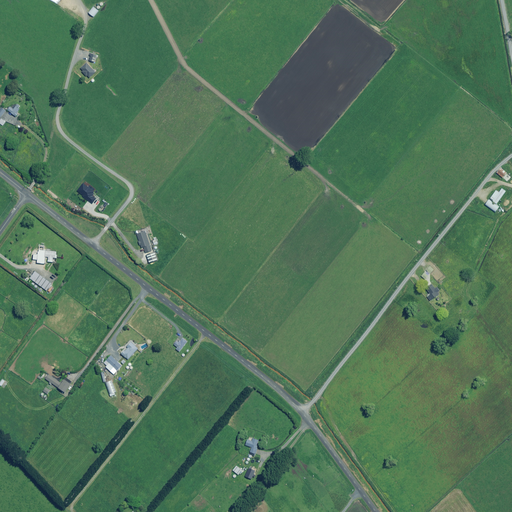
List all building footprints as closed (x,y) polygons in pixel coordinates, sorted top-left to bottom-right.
[(82,10),(69,0),(65,0),(61,7),(76,19),(82,10)] [(99,11),(93,7),(89,13),(94,17),(99,11)] [(96,73),(87,63),(81,68),(83,71),(82,72),(87,76),(88,75),(90,78),(96,73)] [(17,113),(20,109),(19,108),(20,106),(18,104),(14,109),(10,107),(8,110),(16,117),(18,114),(17,113)] [(507,173),(501,168),(497,173),(503,178),(507,173)] [(97,199),(93,196),(96,193),(93,191),(84,183),(78,191),(84,196),(83,196),(93,204),(97,199)] [(506,191),(502,189),(499,193),(496,190),(490,199),(492,200),(497,204),(506,191)] [(99,208),(99,209),(99,210),(100,210),(100,211),(101,211),(102,211),(102,210),(103,210),(103,209),(104,210),(109,202),(104,199),(103,201),(105,202),(103,205),(102,205),(101,205),(101,206),(101,207),(100,207),(99,208)] [(499,207),(489,200),(486,205),(496,212),(499,207)] [(152,251),(146,231),(137,234),(141,248),(144,247),(146,253),(152,251)] [(56,251),(46,251),(46,257),(49,257),(48,262),(55,262),(55,259),(53,259),(53,258),(57,258),(57,255),(56,255),(56,251)] [(155,253),(147,255),(150,264),(158,261),(155,253)] [(434,269),(430,266),(421,276),(425,279),(434,269)] [(35,282),(40,275),(35,271),(30,278),(35,282)] [(40,275),(35,282),(38,284),(43,277),(40,275)] [(46,279),(41,286),(45,289),(50,282),(46,279)] [(435,288),(432,284),(426,288),(430,294),(427,296),(430,301),(440,295),(438,292),(440,291),(437,287),(435,288)] [(180,340),(178,343),(177,341),(174,345),(178,347),(176,349),(180,352),(188,342),(183,338),(181,341),(180,340)] [(138,349),(131,342),(127,347),(128,347),(122,354),(128,360),(138,349)] [(122,366),(111,356),(104,363),(107,366),(106,367),(114,374),(122,366)] [(62,383),(49,375),(46,379),(50,382),(49,383),(51,384),(51,383),(66,393),(73,382),(66,377),(62,383)] [(116,392),(112,381),(106,383),(111,396),(115,395),(115,392),(116,392)] [(257,448),(258,446),(257,445),(259,441),(249,437),(246,445),(252,447),(250,452),(256,454),(258,449),(257,448)] [(242,470),(237,466),(233,470),(239,475),(242,470)]
